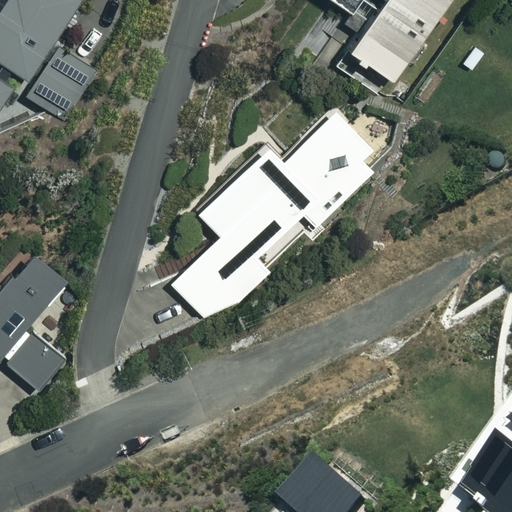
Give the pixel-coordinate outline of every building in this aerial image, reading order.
[(52,40),(79,0),(0,0),(0,119),(20,90),(61,119),(95,70),(52,40)] [(374,0),(345,41),(392,75),(446,0),(374,0)] [(385,160),(333,105),(282,154),(266,138),(195,206),(218,230),(168,278),(209,321),(266,267),(254,254),(300,210),(316,227),(385,160)] [(4,276),(0,273),(0,352),(23,324),(65,272),(30,244),(4,276)] [(65,358),(23,324),(0,352),(0,355),(40,388),(65,358)] [(511,511),(511,411),(453,491),(482,511),(511,511)] [(356,511),(369,497),(326,462),(285,511),(356,511)]
